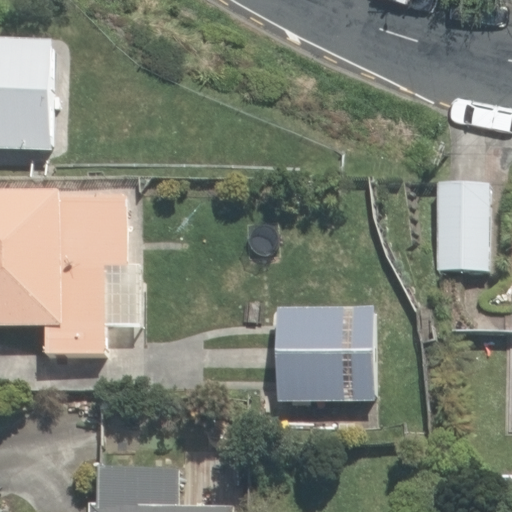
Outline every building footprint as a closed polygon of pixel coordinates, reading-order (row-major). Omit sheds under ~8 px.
[(66,45),(0,40),(0,157),(60,161),(66,45)] [(495,275),(495,191),(442,191),(442,275),(495,275)] [(0,330),(44,330),(44,364),(112,364),(112,330),(147,330),(146,196),(0,196),(0,330)] [(381,409),(382,306),(281,305),(280,408),(381,409)] [(511,339),(495,339),(494,428),(511,427),(511,339)] [(236,511),(236,510),(172,511),(171,469),(100,470),(100,511),(236,511)]
